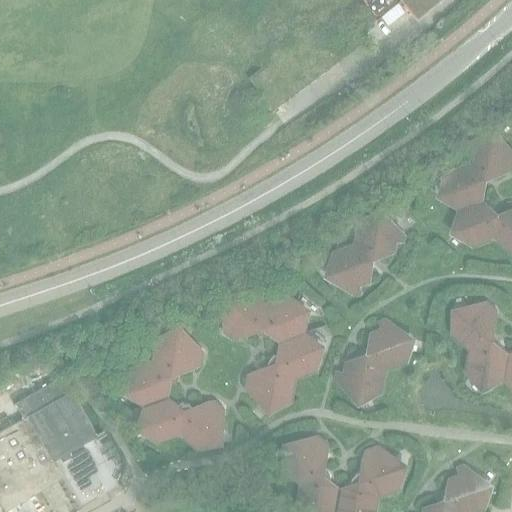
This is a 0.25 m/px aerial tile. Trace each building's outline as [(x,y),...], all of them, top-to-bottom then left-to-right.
[(409,0),(418,11),(430,0),(409,0)] [(346,17),(318,38),(336,61),(364,40),(346,17)] [(336,61),(318,38),(312,29),(248,77),(273,110),(337,62),(336,61)] [(470,141),(466,163),(484,178),(505,170),(506,168),(510,169),(511,167),(511,150),(509,150),(509,147),(492,133),(470,141)] [(441,193),(458,208),(481,199),(484,178),(466,163),(445,170),(441,193)] [(472,245),(493,237),(497,213),(481,199),(458,208),(454,230),(472,245)] [(493,237),(498,241),(510,251),(511,250),(511,207),(497,213),(493,237)] [(357,221),(353,241),(352,242),(372,258),(393,250),(395,239),(403,240),(404,234),(400,230),(397,229),(397,228),(379,213),(357,221)] [(368,280),(372,258),(352,242),(331,249),(329,273),(346,288),(348,287),(349,291),(354,294),(360,292),(357,284),(368,280)] [(242,335),(262,327),(266,303),(249,289),(227,298),(224,321),(226,322),(223,325),(223,330),(232,338),(237,337),(240,334),(242,335)] [(266,303),(262,327),(279,341),(302,332),(305,310),(287,295),(266,303)] [(451,334),(468,348),(491,340),(495,318),(493,316),(495,313),(496,308),(486,300),(481,301),(479,304),(477,303),(455,311),(451,334)] [(366,353),(384,369),(405,361),(410,339),(392,323),(390,324),(389,321),(384,318),(378,320),(381,327),(370,331),(366,353)] [(156,337),(152,359),(171,375),(192,367),(192,365),(196,365),(201,363),(203,351),(199,347),(195,347),(196,344),(178,329),(156,337)] [(279,341),(276,362),(294,377),(315,369),(319,346),(302,332),(279,341)] [(503,377),(507,353),(491,340),(468,348),(464,370),(482,385),(503,377)] [(511,351),(507,353),(503,377),(511,384),(511,351)] [(380,391),(384,369),(366,353),(345,361),(343,372),(335,371),(334,377),(338,381),(341,382),(341,384),(358,399),(380,391)] [(171,375),(152,359),(131,367),(127,390),(144,404),(167,396),(171,375)] [(294,377),(276,362),(255,370),(255,372),(251,372),(246,374),(244,386),(248,390),(252,390),(251,393),(269,407),(291,399),(294,377)] [(68,450),(97,433),(63,374),(15,401),(24,416),(0,430),(0,511),(64,476),(53,458),(59,455),(62,458),(70,453),(68,450)] [(158,441),(179,433),(183,410),(167,396),(144,404),(140,426),(158,441)] [(183,410),(179,433),(196,448),(218,440),(222,417),(220,416),(223,413),(223,407),(214,400),(209,401),(206,404),(204,402),(183,410)] [(300,483),(322,474),(326,452),(324,450),(327,448),(327,442),(318,435),(312,436),(310,439),(308,437),(286,446),(282,468),(300,483)] [(359,480),(377,496),(398,488),(402,465),(384,450),(382,451),(381,447),(376,445),(365,449),(363,454),(365,457),(363,458),(359,480)] [(444,499),(458,511),(470,511),(483,508),(488,485),(470,470),(468,470),(467,467),(462,464),(457,466),(459,474),(448,477),(444,499)] [(339,488),(322,474),(300,483),(296,505),(304,511),(333,511),(335,511),(339,488)] [(374,511),(377,496),(359,480),(339,488),(335,511),(334,511),(374,511)] [(458,511),(444,499),(423,507),(421,511),(458,511)]
